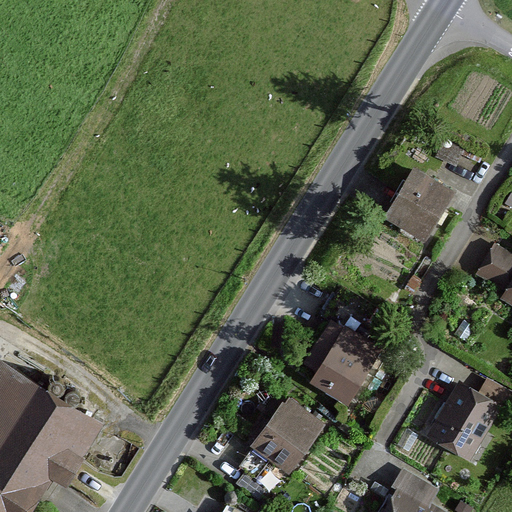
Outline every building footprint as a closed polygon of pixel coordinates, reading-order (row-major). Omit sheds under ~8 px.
[(431,240),(458,192),(419,170),(392,219),(431,240)] [(511,254),(495,245),(480,272),(510,289),(505,299),(511,303),(511,254)] [(382,352),(345,329),(314,380),(351,403),(382,352)] [(33,511),(95,410),(0,353),(0,511),(33,511)] [(474,457),(506,401),(463,376),(431,432),(474,457)] [(288,399),(255,444),(297,475),(330,430),(288,399)] [(406,468),(381,511),(447,511),(435,505),(444,489),(406,468)]
